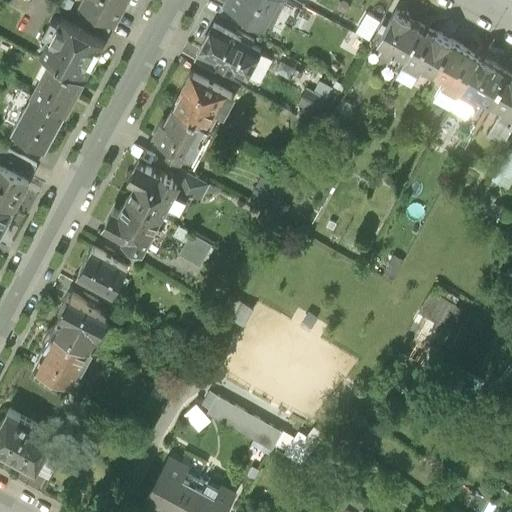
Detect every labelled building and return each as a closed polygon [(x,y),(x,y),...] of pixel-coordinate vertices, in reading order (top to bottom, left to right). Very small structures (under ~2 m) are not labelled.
[(81,0),(81,2),(91,7),(115,21),(126,0),(81,0)] [(264,26),(277,0),(226,0),(224,4),(246,16),(253,20),(264,26)] [(109,32),(115,21),(91,7),(85,18),(109,32)] [(394,50),(406,57),(424,25),(407,16),(407,12),(404,9),(401,9),(397,10),(394,8),(377,40),(382,43),(378,49),(390,56),(394,50)] [(242,23),(250,26),(253,20),(246,16),(242,23)] [(42,56),(51,61),(84,79),(104,42),(61,19),(58,24),(52,21),(41,42),(48,45),(42,56)] [(213,23),(199,49),(199,50),(220,61),(246,75),(247,73),(258,79),(270,56),(259,50),(260,48),(252,43),(254,38),(244,33),(241,38),(213,23)] [(423,67),(434,73),(452,40),(424,25),(406,57),(397,73),(414,83),(423,67)] [(435,95),(452,105),(480,56),(452,40),(434,73),(445,79),(435,95)] [(215,71),(220,61),(199,50),(194,60),(215,71)] [(483,116),(491,102),(507,72),(480,56),(452,105),(468,114),(479,95),(489,101),(481,115),(483,116)] [(51,61),(33,94),(66,112),(84,79),(51,61)] [(182,90),(174,105),(209,125),(218,109),(224,113),(235,93),(191,70),(181,89),(182,90)] [(511,74),(507,72),(491,102),(502,108),(498,114),(510,120),(511,115),(511,74)] [(303,86),(293,106),(315,117),(329,87),(316,80),(311,90),(303,86)] [(46,148),(66,112),(33,94),(12,130),(46,148)] [(340,99),(334,110),(346,116),(352,105),(340,99)] [(473,133),(507,151),(509,147),(506,138),(511,128),(511,115),(510,120),(498,114),(502,108),(491,102),(483,116),(473,133)] [(193,156),(209,125),(174,105),(166,120),(161,118),(154,132),(158,134),(157,137),(169,143),(170,149),(179,154),(185,152),(193,156)] [(0,146),(0,160),(30,177),(37,164),(1,144),(0,146)] [(511,180),(511,148),(509,147),(507,151),(491,178),(508,188),(511,180)] [(0,200),(13,208),(30,177),(0,160),(0,200)] [(136,180),(127,195),(161,213),(168,202),(180,208),(187,195),(175,188),(177,184),(179,181),(174,178),(160,170),(158,171),(139,160),(130,177),(136,180)] [(272,172),(290,182),(296,171),(278,161),(272,172)] [(181,166),(174,178),(179,181),(177,184),(201,197),(209,181),(181,166)] [(286,190),(261,176),(248,199),(273,213),(286,190)] [(105,224),(123,234),(124,236),(142,246),(143,246),(161,213),(127,195),(119,210),(114,207),(105,224)] [(0,232),(13,208),(0,200),(0,232)] [(502,207),(489,200),(482,214),(494,221),(502,207)] [(213,242),(179,224),(174,233),(188,240),(181,252),(201,263),(213,242)] [(136,257),(142,246),(124,236),(123,234),(116,246),(136,257)] [(338,240),(331,236),(327,243),(335,247),(338,240)] [(93,245),(79,271),(114,290),(128,264),(93,245)] [(369,255),(360,250),(355,259),(364,264),(369,255)] [(402,258),(392,253),(381,272),(392,278),(402,258)] [(431,290),(419,313),(449,329),(460,308),(455,305),(456,303),(431,290)] [(63,308),(53,326),(89,346),(94,337),(98,340),(109,321),(103,318),(107,311),(72,292),(71,295),(66,292),(59,305),(63,308)] [(252,308),(229,295),(219,313),(242,326),(252,308)] [(76,370),(89,346),(53,326),(47,328),(42,337),(44,343),(33,361),(74,382),(80,373),(76,370)] [(208,389),(201,402),(210,407),(207,410),(253,435),(272,446),(274,443),(304,459),(312,450),(305,446),(292,438),(293,436),(208,389)] [(200,426),(211,415),(196,399),(184,411),(200,426)] [(0,451),(46,478),(67,441),(8,407),(1,419),(0,418),(0,451)] [(311,439),(305,446),(312,450),(324,435),(314,426),(307,435),(311,439)] [(269,451),(272,446),(253,435),(250,441),(269,451)] [(170,456),(143,506),(152,511),(222,511),(232,494),(187,469),(189,466),(170,456)] [(495,493),(511,502),(511,493),(499,486),(495,493)]
